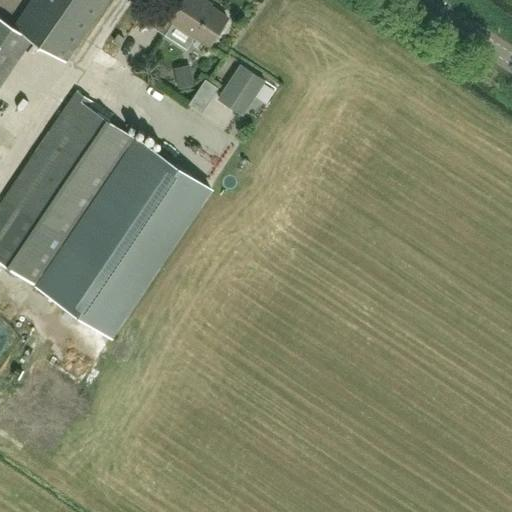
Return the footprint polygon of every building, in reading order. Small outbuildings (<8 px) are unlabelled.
[(31,0),(14,26),(33,39),(66,61),(107,0),(31,0)] [(210,45),(228,18),(203,2),(204,0),(183,0),(176,11),(166,4),(151,26),(165,35),(174,21),(210,45)] [(0,86),(33,39),(0,16),(0,86)] [(263,81),(240,66),(218,99),(242,114),(263,81)] [(77,91),(74,96),(0,206),(0,259),(111,334),(209,186),(88,105),(91,100),(77,91)]
